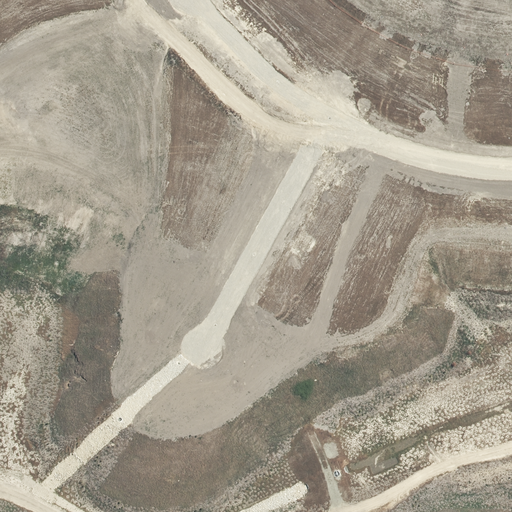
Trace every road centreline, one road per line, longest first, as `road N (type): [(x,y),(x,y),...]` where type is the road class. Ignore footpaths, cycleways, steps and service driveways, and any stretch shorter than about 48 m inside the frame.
road 1 (unknown): [(511,169),(333,129),(195,0)]
road 2 (unknown): [(333,129),(203,345)]
